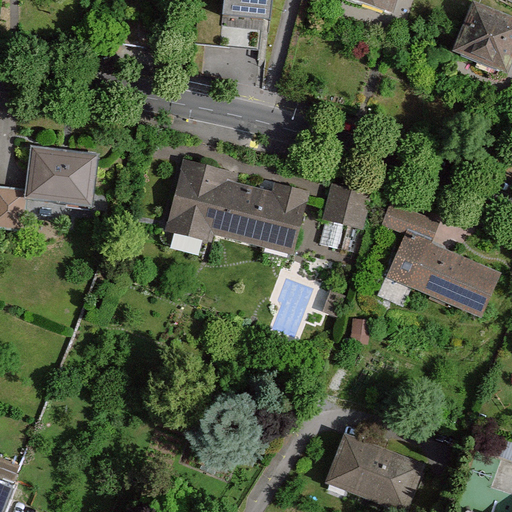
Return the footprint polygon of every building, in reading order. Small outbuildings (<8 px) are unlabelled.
[(219,0),(218,19),(266,23),(267,0),(219,0)] [(397,0),(332,0),(332,2),(392,19),(397,0)] [(511,70),(511,28),(469,11),(450,59),(507,82),(511,70)] [(92,158),(28,151),(22,201),(87,208),(92,158)] [(178,163),(157,236),(205,251),(209,238),(290,262),(310,194),(269,182),(265,195),(232,185),(234,179),(178,163)] [(368,199),(327,187),(317,222),(358,234),(368,199)] [(20,192),(0,190),(0,229),(17,231),(20,192)] [(385,205),(376,229),(400,239),(382,285),(478,323),(496,276),(424,247),(433,224),(385,205)] [(370,321),(353,320),(351,339),(368,341),(370,321)] [(338,442),(321,489),(385,511),(401,511),(417,470),(338,442)] [(0,464),(0,485),(10,489),(17,471),(0,464)]
